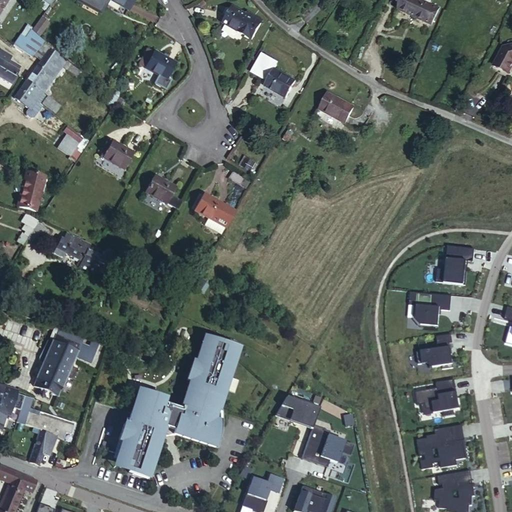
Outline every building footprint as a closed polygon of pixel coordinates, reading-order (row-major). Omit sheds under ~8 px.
[(0,0),(0,14),(9,0),(0,0)] [(107,0),(83,0),(81,4),(100,14),(108,0),(107,0)] [(107,0),(108,0),(114,4),(126,10),(129,12),(135,0),(107,0)] [(431,26),(439,10),(429,5),(420,0),(419,0),(403,0),(398,10),(431,26)] [(126,10),(114,4),(112,8),(113,12),(123,17),(126,10)] [(233,7),(223,24),(244,36),(254,19),(233,7)] [(43,17),(32,30),(39,36),(50,23),(43,17)] [(20,33),(11,44),(32,58),(33,57),(44,44),(45,43),(38,37),(36,34),(35,36),(30,32),(25,38),(20,33)] [(51,47),(45,43),(44,44),(33,57),(41,62),(26,82),(43,94),(62,67),(55,63),(58,59),(48,52),(51,47)] [(511,45),(506,46),(494,69),(509,76),(511,70),(511,45)] [(154,53),(148,49),(139,66),(145,70),(154,53)] [(0,62),(2,64),(0,66),(0,79),(10,85),(20,69),(8,62),(10,59),(8,56),(0,51),(0,62)] [(269,78),(264,86),(286,99),(295,83),(275,71),(280,62),(264,52),(254,69),(267,77),(268,75),(270,76),(269,78)] [(154,53),(145,70),(167,81),(176,64),(154,53)] [(64,64),(58,59),(55,63),(62,67),(64,64)] [(70,65),(68,67),(65,70),(76,78),(80,72),(70,65)] [(43,94),(26,82),(14,99),(29,109),(31,111),(31,110),(43,94)] [(42,107),(39,105),(45,96),(43,94),(31,110),(31,111),(29,109),(26,113),(27,116),(31,119),(34,119),(42,107)] [(328,94),(320,110),(345,124),(354,107),(328,94)] [(47,97),(42,105),(55,114),(61,107),(47,97)] [(63,133),(66,136),(78,144),(82,139),(66,128),(63,133)] [(58,148),(70,157),(75,149),(78,144),(66,136),(58,148)] [(86,149),(89,144),(83,140),(80,145),(86,149)] [(109,141),(100,158),(123,171),(133,154),(109,141)] [(75,149),(70,157),(76,161),(81,153),(75,149)] [(245,179),(233,172),(228,179),(241,186),(245,179)] [(25,173),(17,208),(36,213),(45,178),(25,173)] [(154,177),(144,194),(166,205),(175,189),(154,177)] [(193,212),(207,220),(224,229),(225,229),(234,213),(203,195),(193,212)] [(23,246),(37,222),(26,215),(22,223),(25,225),(22,230),(25,231),(23,235),(22,234),(17,243),(23,246)] [(224,229),(207,220),(204,226),(220,236),(224,229)] [(43,230),(40,235),(37,239),(43,243),(50,233),(44,229),(43,230)] [(61,240),(56,250),(82,262),(79,268),(88,273),(96,258),(86,253),(89,246),(66,235),(63,241),(61,240)] [(435,283),(465,286),(466,272),(464,271),(465,262),(467,262),(472,263),(473,250),(446,247),(444,271),(437,270),(435,283)] [(420,326),(437,327),(439,311),(449,311),(451,296),(410,293),(408,306),(416,306),(415,319),(420,326)] [(99,345),(58,329),(52,344),(51,343),(46,353),(43,352),(39,361),(44,363),(33,386),(40,389),(51,394),(58,396),(74,357),(90,363),(99,345)] [(120,444),(115,461),(130,465),(128,474),(148,479),(150,470),(159,436),(162,437),(171,433),(213,444),(214,441),(216,435),(217,428),(217,422),(217,416),(217,409),(215,409),(229,353),(214,349),(216,340),(196,335),(189,361),(186,360),(181,379),(184,379),(177,408),(160,404),(161,399),(133,392),(124,426),(121,425),(117,443),(120,444)] [(442,370),(453,368),(449,344),(452,343),(450,335),(436,337),(438,349),(416,353),(418,365),(429,363),(430,368),(442,367),(442,370)] [(231,344),(216,340),(214,349),(229,353),(231,344)] [(443,418),(454,416),(453,411),(459,410),(457,399),(454,399),(453,394),(455,393),(453,380),(435,383),(436,389),(415,392),(417,406),(421,405),(425,405),(426,410),(435,409),(436,414),(443,413),(443,418)] [(10,417),(9,420),(44,432),(49,434),(56,438),(63,441),(65,434),(70,435),(75,424),(49,416),(39,413),(38,416),(29,413),(30,410),(33,400),(17,394),(18,392),(0,386),(0,430),(1,431),(6,416),(10,417)] [(51,394),(40,389),(37,395),(48,400),(51,394)] [(275,415),(311,428),(312,427),(318,410),(285,398),(275,415)] [(426,410),(425,405),(421,405),(423,416),(436,414),(435,409),(426,410)] [(312,427),(311,428),(300,459),(317,465),(318,462),(327,466),(329,461),(336,464),(339,454),(349,458),(353,447),(327,437),(329,433),(312,427)] [(441,469),(457,466),(456,461),(466,459),(463,441),(454,442),(451,428),(434,431),(435,435),(426,437),(427,439),(416,441),(419,457),(424,456),(425,461),(420,462),(422,471),(433,469),(432,464),(440,463),(441,469)] [(28,463),(38,467),(43,453),(49,434),(39,431),(28,463)] [(49,434),(43,453),(50,455),(56,438),(49,434)] [(130,465),(115,461),(113,470),(128,474),(130,465)] [(32,493),(36,481),(15,473),(0,466),(0,480),(24,490),(32,493)] [(468,511),(469,507),(471,507),(472,498),(475,497),(473,485),(470,486),(469,482),(472,481),(471,472),(437,478),(439,486),(442,485),(443,490),(434,491),(434,501),(439,502),(438,509),(447,510),(446,511),(468,511)] [(277,494),(282,480),(269,476),(266,484),(251,479),(246,495),(245,495),(241,507),(252,511),(251,511),(262,511),(266,502),(264,502),(268,491),(277,494)] [(14,511),(24,490),(9,484),(0,506),(0,511),(14,511)] [(329,511),(335,499),(302,487),(292,511),(329,511)] [(196,504),(188,500),(186,504),(194,509),(196,504)]
